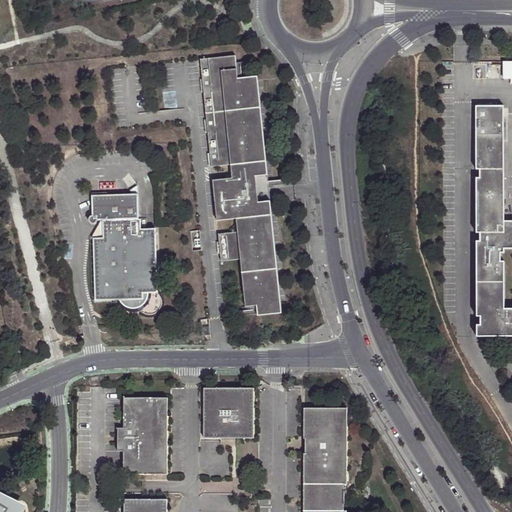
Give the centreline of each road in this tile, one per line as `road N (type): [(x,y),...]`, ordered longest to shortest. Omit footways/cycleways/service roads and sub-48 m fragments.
road 1 (residential): [(364,355),(97,361),(48,380)]
road 2 (residential): [(319,115),(337,275),(364,355)]
road 3 (residential): [(364,355),(454,511)]
road 4 (residential): [(48,380),(59,432),(57,511)]
